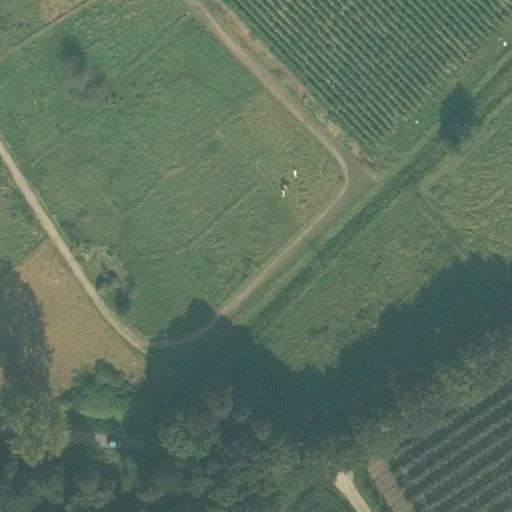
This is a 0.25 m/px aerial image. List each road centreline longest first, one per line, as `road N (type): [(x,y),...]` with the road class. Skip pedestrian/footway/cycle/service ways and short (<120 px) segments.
road 1 (unclassified): [(0,429),(333,465)]
road 2 (track): [(333,465),(511,344)]
